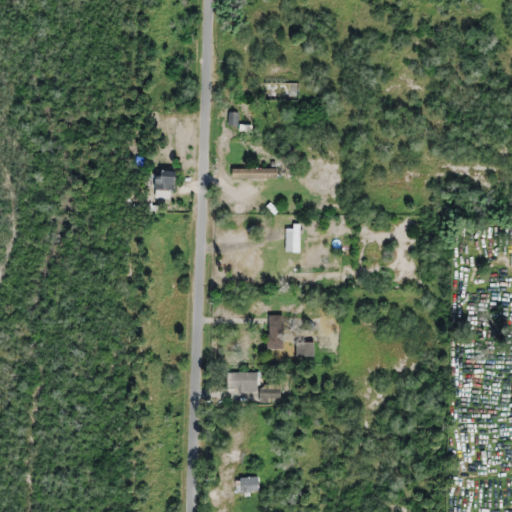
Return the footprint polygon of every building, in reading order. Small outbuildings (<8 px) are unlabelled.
[(246,115),(230,111),(227,125),(243,128),(246,115)] [(231,169),(231,179),(276,179),(276,169),(231,169)] [(175,172),(154,172),(154,192),(175,192),(175,172)] [(283,350),(283,316),(267,316),(267,350),(283,350)] [(313,344),(296,344),(296,357),(313,357),(313,344)] [(226,392),(256,392),(256,373),(226,373),(226,392)] [(269,386),(269,391),(261,390),(260,401),(278,401),(279,386),(269,386)] [(258,493),(258,478),(236,478),(236,493),(258,493)]
